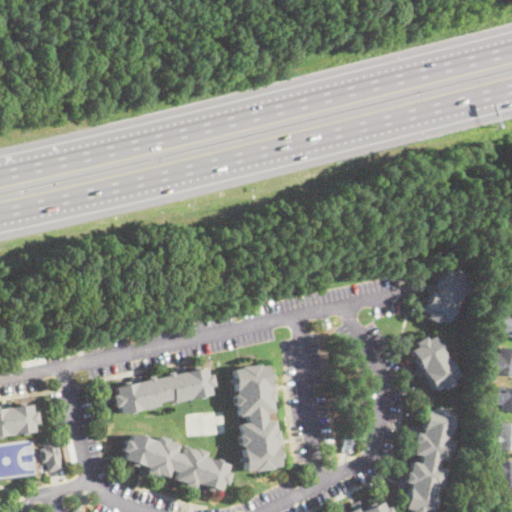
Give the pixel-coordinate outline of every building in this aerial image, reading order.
[(498,229),(496,219),(511,215),(511,221),(510,222),(511,227),(498,229)] [(442,268),(449,272),(451,268),(460,273),(459,277),(465,280),(444,322),(437,318),(435,323),(425,317),(427,313),(420,309),(424,302),(421,301),(424,296),(427,298),(436,280),(433,278),(435,274),(438,275),(442,268)] [(493,301),(491,308),(485,306),(488,299),(493,301)] [(511,337),(497,332),(503,315),(511,318),(511,337)] [(430,336),(455,376),(449,380),(451,383),(441,390),(439,385),(432,390),(428,383),(425,385),(422,381),(424,379),(413,361),(412,362),(409,359),(410,358),(407,351),(415,347),(412,342),(422,337),(423,340),(430,336)] [(511,347),(511,375),(487,371),(490,352),(498,353),(499,345),(511,347)] [(256,364),(256,365),(264,364),(265,373),(268,372),(268,378),(265,378),(266,383),(273,382),(274,392),(270,393),(271,400),(269,400),(270,411),(262,412),(263,419),(270,418),(272,429),(274,429),(275,436),(280,436),(281,446),(273,447),(274,452),(278,451),(278,457),(275,457),(276,466),(269,466),(269,468),(251,470),(251,469),(242,470),(241,462),(238,462),(238,456),(240,456),(239,445),(237,445),(236,434),(238,434),(236,423),(244,422),(244,415),(235,415),(234,405),(232,406),(231,394),(232,394),(231,382),(228,383),(228,377),(230,377),(229,369),(237,368),(237,366),(256,364)] [(202,369),(203,375),(208,374),(210,385),(206,386),(207,393),(170,400),(170,398),(155,400),(156,404),(118,413),(116,406),(113,406),(110,395),(114,394),(112,386),(121,384),(121,382),(124,381),(126,383),(145,380),(145,376),(149,376),(150,379),(165,376),(164,372),(169,371),(170,374),(202,369)] [(511,411),(500,410),(501,403),(486,401),(489,379),(495,380),(494,385),(511,387),(511,411)] [(0,408),(28,405),(29,412),(33,411),(34,422),(30,423),(31,428),(0,432),(0,408)] [(444,408),(443,413),(450,414),(449,422),(450,422),(449,428),(447,428),(445,439),(450,440),(448,450),(445,450),(444,460),(435,459),(434,467),(442,468),(440,479),(441,480),(440,489),(434,488),(432,500),(433,500),(432,506),(429,505),(428,511),(424,511),(420,511),(409,511),(410,509),(402,507),(403,499),(400,499),(401,494),(404,494),(407,482),(402,481),(404,471),(406,472),(408,461),(417,463),(419,455),(411,454),(414,443),(411,443),(412,440),(407,439),(410,425),(420,426),(421,421),(418,421),(419,416),(422,416),(423,408),(432,410),(432,406),(444,408)] [(511,450),(498,449),(498,442),(496,442),(496,435),(498,435),(499,422),(511,423),(511,450)] [(354,441),(352,450),(347,450),(347,453),(339,451),(343,431),(351,433),(350,440),(354,441)] [(129,433),(153,441),(155,436),(164,439),(163,441),(174,444),(172,452),(180,454),(182,447),(192,450),(193,448),(203,451),(201,456),(225,464),(223,471),(227,473),(224,483),(219,482),(217,489),(208,486),(206,489),(203,488),(204,484),(199,483),(196,494),(186,492),(188,486),(181,484),(182,482),(172,478),(175,470),(167,468),(164,476),(153,473),(153,475),(146,473),(145,478),(135,475),(138,465),(133,463),(132,465),(127,464),(128,461),(121,458),(123,451),(119,450),(123,439),(126,441),(129,433)] [(54,438),(55,444),(56,444),(60,458),(58,458),(60,468),(47,471),(44,461),(41,462),(38,449),(41,448),(40,441),(54,438)] [(511,487),(496,487),(496,480),(490,480),(490,461),(511,460),(511,487)] [(87,503),(80,505),(78,495),(85,493),(87,503)] [(511,511),(503,511),(503,501),(511,500),(511,511)] [(378,501),(382,508),(386,506),(389,511),(344,511),(354,507),(356,511),(367,507),(366,504),(370,502),(371,505),(378,501)] [(474,504),(474,511),(465,511),(465,503),(474,504)]
